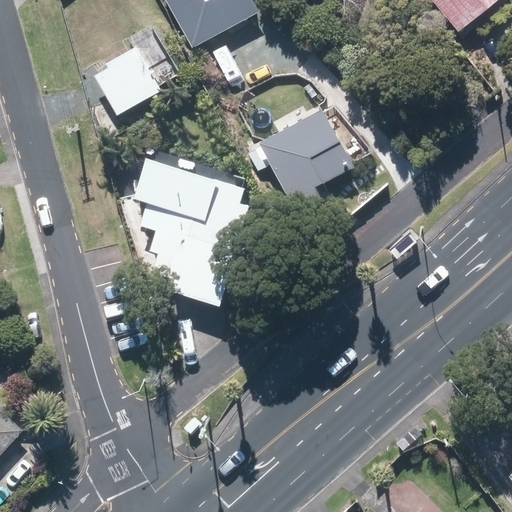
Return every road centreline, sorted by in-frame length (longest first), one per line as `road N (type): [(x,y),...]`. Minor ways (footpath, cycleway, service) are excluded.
road 1 (residential): [(0,19),(115,427),(162,511)]
road 2 (primary): [(399,338),(208,511)]
road 3 (primary): [(399,338),(441,241),(511,179)]
road 4 (primary): [(511,283),(399,338)]
